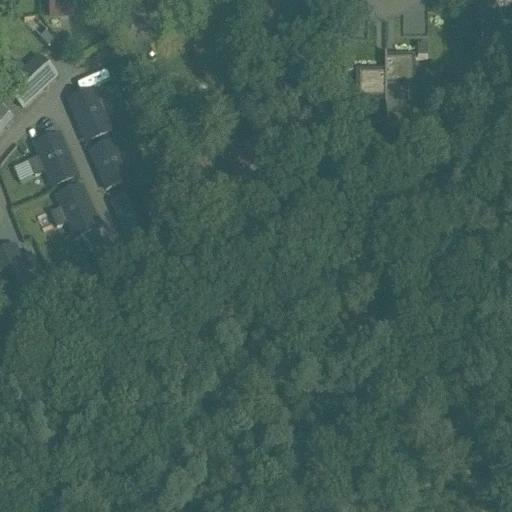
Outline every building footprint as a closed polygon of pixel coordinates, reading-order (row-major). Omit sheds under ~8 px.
[(49,3),(51,22),(86,18),(84,0),(55,0),(56,2),(49,3)] [(504,2),(505,16),(511,16),(511,0),(503,0),(504,2)] [(505,16),(504,2),(476,2),(476,31),(504,31),(504,35),(505,35),(505,16)] [(48,50),(55,44),(46,34),(39,40),(48,50)] [(427,47),(417,47),(417,59),(427,59),(427,47)] [(386,56),(384,56),(384,74),(385,74),(385,88),(386,88),(413,88),(413,59),(386,60),(386,56)] [(353,62),(343,62),(343,74),(353,74),(353,62)] [(23,111),(52,83),(34,64),(25,72),(17,64),(6,74),(14,82),(5,91),(23,111)] [(120,65),(110,69),(114,80),(125,76),(120,65)] [(384,74),(357,74),(357,103),(384,103),(385,107),(386,107),(386,88),(385,88),(385,74),(384,74)] [(114,114),(108,100),(98,105),(93,93),(68,104),(84,141),(109,130),(104,119),(114,114)] [(0,135),(12,122),(0,111),(0,135)] [(35,179),(45,174),(50,186),(75,175),(59,138),(34,149),(39,160),(29,165),(35,179)] [(250,144),(225,148),(229,171),(265,164),(261,146),(250,148),(250,144)] [(130,152),(120,156),(115,145),(90,155),(106,192),(131,181),(126,170),(136,166),(130,152)] [(57,230),(67,226),(72,237),(97,226),(81,190),(56,200),(61,212),(51,216),(57,230)] [(128,244),(153,233),(148,221),(158,217),(152,203),(142,207),(137,196),(112,207),(128,244)] [(15,249),(0,255),(0,283),(6,297),(31,286),(26,274),(36,270),(30,256),(20,261),(15,249)]
